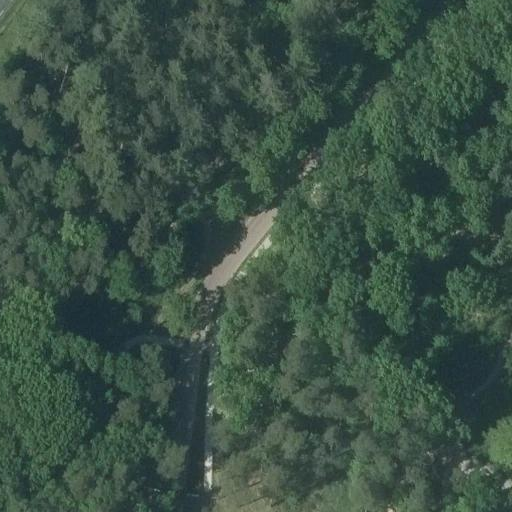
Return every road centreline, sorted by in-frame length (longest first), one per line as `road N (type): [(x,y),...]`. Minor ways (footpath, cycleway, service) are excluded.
road 1 (unclassified): [(173,511),(190,344),(210,283),(438,0)]
road 2 (track): [(379,0),(299,118),(228,190),(209,244),(142,339),(126,412),(138,511)]
road 3 (track): [(285,292),(511,484)]
road 4 (track): [(22,511),(57,450),(163,387),(186,384)]
